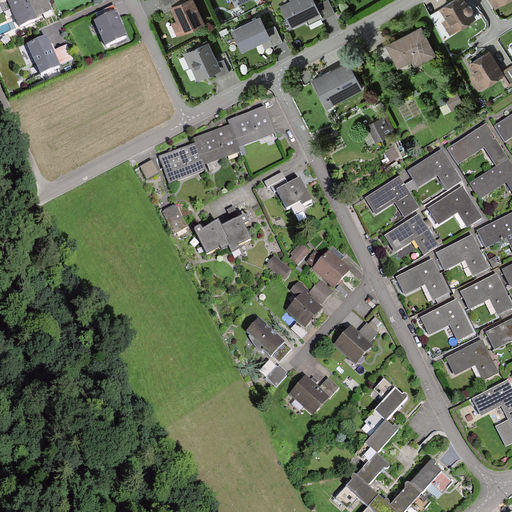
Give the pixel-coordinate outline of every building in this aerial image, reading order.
[(47,0),(8,0),(19,27),(37,20),(35,15),(51,8),(47,0)] [(158,0),(164,14),(171,11),(170,9),(182,4),(180,0),(158,0)] [(171,24),(177,38),(205,25),(193,0),(190,0),(182,4),(170,9),(171,11),(176,22),(171,24)] [(329,0),(325,0),(316,4),(314,0),(290,0),(281,4),(293,28),(307,21),(309,25),(335,13),(329,0)] [(470,4),(468,3),(465,0),(450,0),(440,6),(447,18),(442,21),(450,34),(476,17),(473,11),(473,9),(473,6),(470,4)] [(489,0),(496,10),(511,0),(489,0)] [(94,22),(105,47),(128,37),(115,7),(97,15),(99,20),(94,22)] [(263,15),(267,28),(276,25),(272,12),(263,15)] [(275,28),(268,31),(260,16),(233,30),(243,50),(260,42),(264,50),(282,41),(275,28)] [(414,67),(437,54),(421,25),(409,31),(378,48),(386,62),(393,58),(399,68),(411,61),(414,67)] [(66,46),(54,52),(46,37),(28,46),(42,75),(73,60),(66,46)] [(224,61),(218,63),(208,42),(182,54),(195,82),(213,73),(215,76),(228,70),(224,61)] [(511,65),(503,71),(489,49),(467,63),(474,74),(470,76),(478,90),(502,75),(509,86),(511,84),(511,65)] [(314,80),(328,107),(363,89),(348,62),(322,75),(314,80)] [(458,89),(444,96),(452,111),(465,104),(458,89)] [(227,122),(229,127),(237,149),(273,136),(263,109),(227,122)] [(511,138),(511,115),(495,127),(505,143),(511,138)] [(366,125),(375,142),(392,133),(384,116),(366,125)] [(485,148),(497,167),(509,159),(486,124),(448,148),(458,165),(485,148)] [(239,154),(237,149),(229,127),(193,141),(194,145),(203,168),(239,154)] [(204,172),(203,168),(194,145),(160,158),(170,185),(204,172)] [(386,151),(393,162),(401,158),(395,146),(386,151)] [(447,190),(462,181),(444,154),(442,150),(407,172),(418,188),(438,175),(447,190)] [(511,163),(509,159),(497,167),(470,184),(479,199),(507,182),(511,190),(511,163)] [(151,162),(137,169),(144,182),(158,175),(151,162)] [(405,218),(420,209),(402,181),(400,177),(365,198),(376,215),(395,203),(405,218)] [(287,186),(284,179),(270,186),(274,194),(276,193),(286,212),(301,204),(301,206),(311,201),(300,179),(287,186)] [(467,228),(482,218),(465,191),(462,187),(428,209),(438,225),(458,213),(467,228)] [(162,211),(172,232),(184,226),(174,205),(162,211)] [(232,223),(220,229),(226,244),(232,255),(239,252),(237,247),(249,242),(242,226),(247,223),(244,217),(239,220),(233,208),(227,211),(232,223)] [(511,250),(511,213),(477,232),(486,249),(506,239),(511,250)] [(424,256),(439,246),(422,218),(419,215),(384,236),(395,253),(414,241),(424,256)] [(206,253),(226,244),(220,229),(217,223),(196,232),(206,253)] [(474,278),(490,269),(475,240),(473,236),(437,255),(446,272),(465,262),(474,278)] [(311,252),(303,246),(291,260),(298,266),(311,252)] [(340,261),(345,256),(332,246),(321,259),(314,253),(306,262),(314,269),(312,271),(334,289),(350,269),(340,261)] [(291,270),(275,256),(267,266),(283,279),(291,270)] [(498,256),(489,261),(493,269),(502,265),(498,256)] [(434,301),(449,293),(435,264),(432,260),(396,279),(405,296),(426,285),(434,301)] [(511,266),(503,271),(511,288),(511,287),(511,266)] [(499,315),(511,308),(511,303),(499,278),(497,275),(461,293),(469,309),(490,299),(499,315)] [(333,292),(321,281),(310,294),(322,305),(333,292)] [(286,311),(305,328),(317,316),(323,309),(306,293),(308,291),(299,282),(291,291),(298,297),(286,311)] [(459,342),(474,334),(459,304),(457,300),(421,319),(429,335),(450,325),(459,342)] [(373,346),(370,343),(378,334),(380,337),(383,334),(380,331),(382,328),(380,325),(382,323),(376,318),(368,326),(367,324),(359,333),(351,326),(334,345),(356,364),(373,346)] [(279,364),(292,350),(275,333),(260,319),(246,333),(279,364)] [(511,320),(485,334),(494,351),(511,342),(511,320)] [(297,323),(292,328),(303,338),(308,333),(297,323)] [(483,381),(499,373),(485,344),(482,340),(446,359),(455,376),(475,366),(483,381)] [(288,373),(280,366),(278,368),(277,367),(266,378),(277,387),(287,376),(286,375),(288,373)] [(331,398),(340,388),(329,378),(319,389),(307,376),(297,387),(289,395),(313,417),(331,398)] [(405,395),(402,395),(385,379),(374,391),(384,401),(364,423),(375,433),(355,455),(366,465),(357,476),(356,475),(354,475),(352,476),(352,477),(352,479),(353,480),(336,498),(348,509),(358,498),(369,507),(364,511),(405,511),(411,506),(417,511),(424,511),(431,504),(422,495),(432,483),(443,493),(453,482),(435,466),(436,465),(436,464),(436,463),(434,461),(433,461),(432,462),(430,462),(422,472),(410,484),(409,484),(408,484),(407,483),(406,484),(406,485),(405,487),(406,488),(407,489),(405,490),(390,506),(389,505),(390,504),(389,502),(388,501),(386,500),(385,501),(383,500),(370,488),(369,487),(383,471),(385,469),(388,469),(390,467),(389,464),(378,454),(390,441),(398,431),(398,429),(397,428),(394,428),(387,421),(398,409),(407,399),(408,397),(405,395)] [(506,447),(511,443),(511,390),(509,385),(508,382),(472,401),(480,417),(503,405),(510,420),(496,427),(506,447)]
